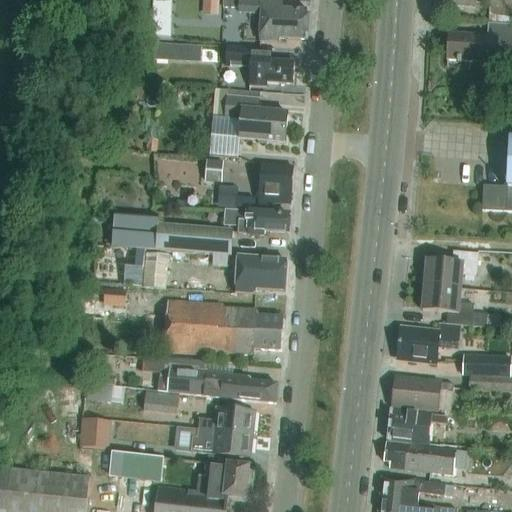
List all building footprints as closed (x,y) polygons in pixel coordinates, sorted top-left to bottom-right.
[(282,0),(223,0),(223,9),(238,10),(238,13),(261,14),(260,43),(279,43),(280,40),(308,42),(309,12),(282,11),(282,0)] [(511,9),(490,8),(489,25),(511,26),(511,9)] [(511,57),(511,27),(489,26),(488,37),(480,37),(480,38),(472,38),(472,36),(450,35),(448,62),(458,62),(458,64),(462,64),(462,62),(483,64),(482,70),(497,71),(498,56),(511,57)] [(272,50),(244,49),(228,48),(227,63),(251,64),(250,87),(268,88),(268,84),(293,86),(294,64),(271,63),(272,50)] [(259,111),(260,101),(260,95),(216,91),(213,118),(226,119),(226,120),(242,122),(240,140),(286,144),(289,114),(259,111)] [(483,213),(507,214),(511,214),(511,140),(508,189),(484,187),(483,213)] [(206,183),(222,184),(224,163),(207,162),(206,183)] [(291,207),(294,169),(263,166),(259,207),(275,209),(275,205),(291,207)] [(235,199),(234,209),(255,210),(256,200),(235,199)] [(224,228),(234,229),(239,229),(238,236),(265,238),(266,234),(288,236),(289,216),(226,211),(224,228)] [(160,219),(115,216),(113,249),(213,257),(212,269),(228,270),(229,258),(232,258),(234,232),(160,226),(160,219)] [(428,261),(426,286),(462,289),(462,277),(477,278),(479,253),(454,251),(453,262),(428,261)] [(170,256),(147,255),(144,287),(168,289),(170,256)] [(285,291),(286,261),(239,258),(237,294),(256,295),(257,289),(285,291)] [(474,316),(476,292),(461,291),(462,289),(426,286),(424,312),(450,313),(449,325),(499,328),(500,317),(474,316)] [(108,289),(108,315),(130,315),(130,289),(108,289)] [(282,353),(284,320),(257,318),(257,312),(222,309),(223,308),(168,304),(165,354),(203,357),(203,354),(255,358),(255,351),(282,353)] [(437,367),(441,333),(402,329),(399,355),(404,356),(403,363),(437,367)] [(203,373),(204,364),(145,358),(142,374),(160,377),(158,393),(204,399),(204,397),(275,406),(277,388),(249,384),(249,381),(206,375),(206,373),(203,373)] [(463,378),(470,379),(510,381),(511,360),(464,358),(463,378)] [(100,377),(99,385),(115,386),(116,378),(100,377)] [(454,386),(442,385),(396,379),(392,409),(438,415),(441,393),(453,394),(454,386)] [(511,380),(510,381),(470,379),(470,392),(511,394),(511,380)] [(120,401),(121,387),(91,386),(91,400),(120,401)] [(177,416),(179,399),(165,397),(148,395),(146,412),(177,416)] [(200,421),(199,432),(253,438),(256,413),(218,409),(216,422),(200,421)] [(448,418),(433,417),(392,412),(389,443),(430,447),(432,424),(447,426),(448,418)] [(253,438),(199,432),(198,441),(214,443),(213,457),(251,461),(253,438)] [(107,451),(108,438),(82,436),(81,449),(107,451)] [(454,477),(457,452),(387,444),(385,464),(391,464),(390,470),(454,477)] [(114,456),(111,477),(160,483),(163,462),(114,456)] [(246,501),(250,471),(213,467),(212,480),(206,480),(203,502),(179,499),(180,492),(160,490),(157,511),(226,511),(228,499),(246,501)] [(0,469),(0,511),(87,511),(91,479),(0,469)] [(380,503),(457,510),(457,509),(418,505),(420,494),(444,497),(446,486),(383,479),(380,503)] [(456,511),(457,510),(380,503),(379,511),(456,511)]
